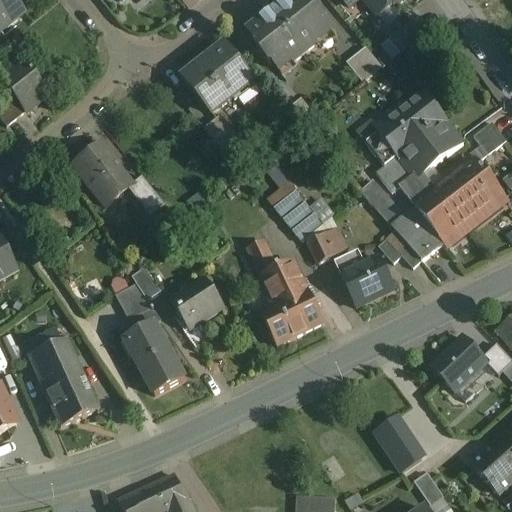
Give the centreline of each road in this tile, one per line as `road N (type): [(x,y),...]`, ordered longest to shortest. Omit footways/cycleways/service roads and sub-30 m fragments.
road 1 (primary): [(164,446),(511,275)]
road 2 (residential): [(130,66),(0,181)]
road 3 (primary): [(0,495),(164,446)]
road 4 (residential): [(439,0),(511,97)]
